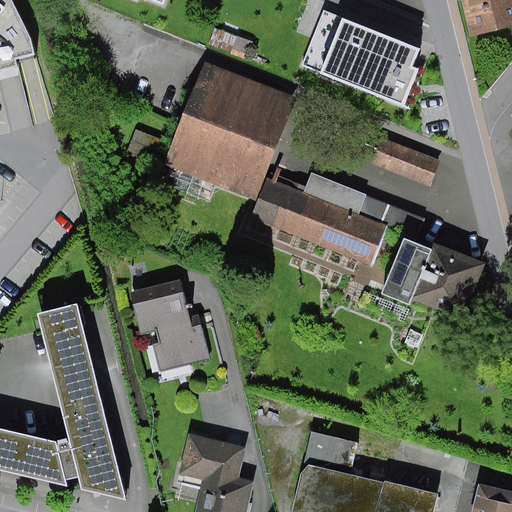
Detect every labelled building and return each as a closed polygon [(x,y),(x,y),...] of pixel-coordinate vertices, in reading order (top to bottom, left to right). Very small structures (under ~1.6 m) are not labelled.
[(0,0),(0,75),(10,73),(8,64),(28,60),(25,44),(3,0),(0,0)] [(511,0),(462,0),(471,37),(511,27),(511,0)] [(422,45),(321,4),(293,73),(400,116),(423,60),(417,58),(422,45)] [(205,61),(163,166),(170,168),(164,184),(187,193),(194,178),(257,203),(250,220),(373,269),(389,228),(419,240),(427,219),(312,174),(307,187),(295,183),(293,188),(281,183),(286,169),(277,165),(271,179),(267,178),(299,98),(205,61)] [(157,164),(166,142),(137,130),(128,152),(157,164)] [(431,187),(441,161),(382,138),(372,164),(431,187)] [(430,248),(406,238),(383,295),(412,306),(414,300),(464,320),(487,264),(432,242),(430,248)] [(191,317),(182,280),(131,293),(142,335),(157,331),(160,344),(154,346),(161,372),(211,360),(199,315),(191,317)] [(129,501),(79,304),(39,314),(70,438),(55,442),(0,428),(0,470),(69,487),(68,480),(80,477),(84,490),(129,501)] [(275,415),(258,411),(255,421),(273,425),(275,415)] [(351,475),(359,443),(313,432),(305,464),(293,511),(435,511),(440,495),(386,482),(385,483),(351,475)] [(247,448),(190,434),(180,475),(185,476),(183,483),(203,487),(196,511),(246,511),(254,482),(240,479),(247,448)] [(374,448),(361,445),(359,453),(372,456),(374,448)] [(511,511),(511,490),(480,483),(473,511),(511,511)]
